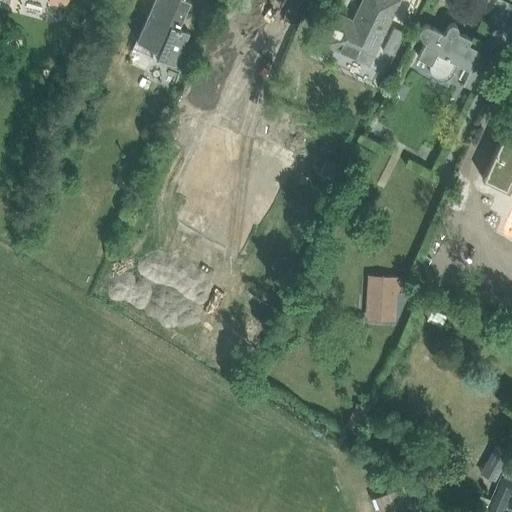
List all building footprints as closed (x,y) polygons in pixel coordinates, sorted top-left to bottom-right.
[(47,0),(46,4),(66,10),(68,0),(47,0)] [(150,56),(175,67),(188,34),(178,28),(189,1),(186,0),(152,0),(136,41),(153,48),(150,56)] [(322,44),(367,67),(398,0),(362,0),(353,19),(337,12),(322,44)] [(422,39),(424,41),(417,56),(430,63),(428,69),(430,74),(432,77),(436,79),(439,80),(447,78),(450,76),(458,61),(467,66),(475,50),(465,45),(469,38),(457,32),(456,26),(455,24),(450,24),(447,26),(443,33),(429,26),(423,25),(419,29),(418,35),(422,39)] [(393,27),(382,51),(393,56),(404,33),(393,27)] [(463,85),(475,91),(486,70),(473,64),(463,85)] [(498,184),(504,171),(508,174),(511,165),(511,138),(503,134),(504,130),(503,130),(481,177),(489,181),(490,180),(498,184)] [(246,151),(212,135),(189,186),(223,202),(223,203),(230,206),(230,205),(266,221),(290,170),(254,154),(253,157),(245,153),(246,151)] [(326,158),(319,173),(331,179),(338,163),(326,158)] [(431,259),(423,255),(420,262),(427,266),(431,259)] [(402,293),(402,277),(367,275),(364,319),(394,321),(395,293),(402,293)] [(481,346),(486,336),(474,331),(470,341),(481,346)] [(223,357),(239,365),(247,347),(231,339),(223,357)] [(345,426),(357,431),(368,407),(356,402),(345,426)] [(511,453),(495,444),(479,474),(494,482),(502,469),(511,473),(511,453)] [(511,511),(511,481),(505,479),(489,511),(511,511)] [(371,496),(375,508),(376,507),(377,511),(427,511),(423,498),(411,502),(406,486),(371,496)] [(476,508),(484,511),(488,503),(479,500),(476,508)]
